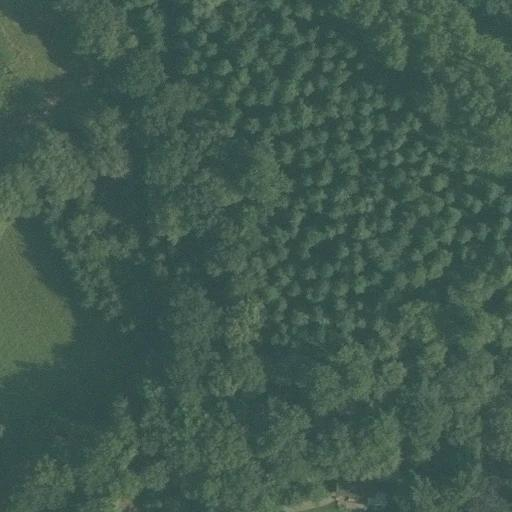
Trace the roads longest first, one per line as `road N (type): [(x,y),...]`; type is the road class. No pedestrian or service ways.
road 1 (track): [(215,511),(217,358),(200,161),(185,138),(167,64),(172,0)]
road 2 (track): [(0,506),(149,390),(217,358)]
road 3 (track): [(185,138),(0,199)]
